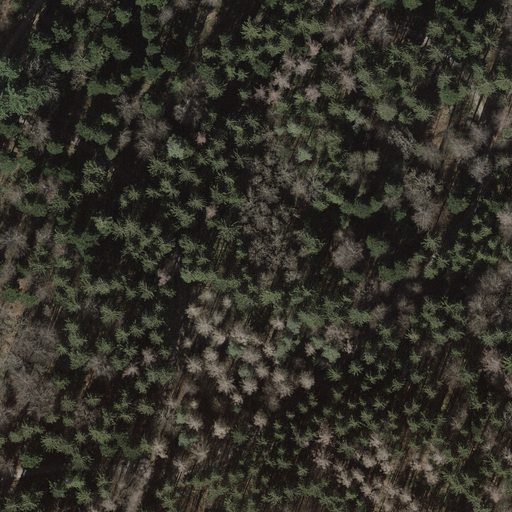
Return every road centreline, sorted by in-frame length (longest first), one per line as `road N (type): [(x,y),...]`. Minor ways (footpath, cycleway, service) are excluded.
road 1 (track): [(341,0),(430,42),(473,87),(490,152),(472,211),(371,333),(229,459),(140,474),(54,466),(0,479)]
road 2 (track): [(128,511),(169,387),(183,326),(183,279),(171,243),(126,175),(42,123),(0,113)]
